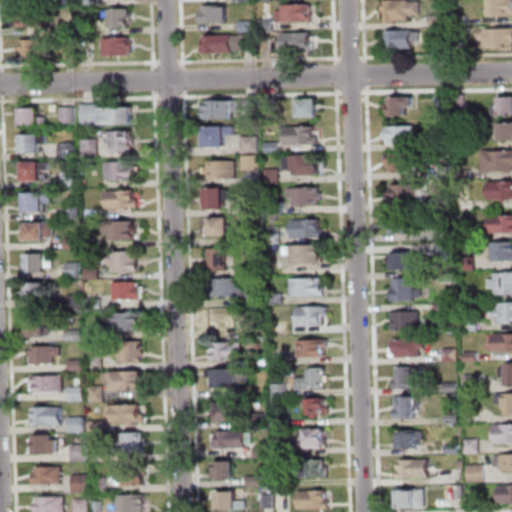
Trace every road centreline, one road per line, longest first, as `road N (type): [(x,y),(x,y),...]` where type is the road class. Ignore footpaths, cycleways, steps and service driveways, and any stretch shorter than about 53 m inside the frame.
road 1 (residential): [(186,511),(167,0)]
road 2 (residential): [(366,511),(349,0)]
road 3 (residential): [(511,72),(0,83)]
road 4 (residential): [(4,511),(0,382)]
